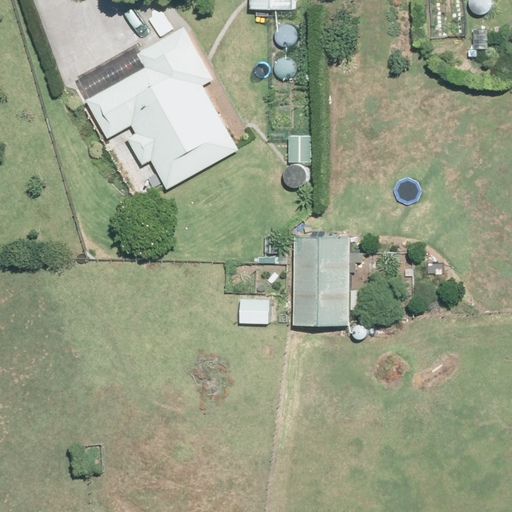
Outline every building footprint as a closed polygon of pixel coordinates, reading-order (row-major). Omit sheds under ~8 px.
[(297,11),(297,0),(257,0),(257,11),(297,11)] [(302,22),(277,22),(276,83),(302,83),(302,22)] [(220,81),(188,23),(144,47),(155,67),(94,100),(115,139),(129,131),(148,165),(158,160),(174,189),(245,150),(210,86),(220,81)] [(318,137),(296,135),(292,186),(314,188),(318,137)] [(357,272),(359,235),(303,233),(300,324),(355,326),(357,272)] [(276,300),(247,300),(247,324),(276,324),(276,300)] [(107,444),(78,445),(79,472),(108,472),(107,444)]
